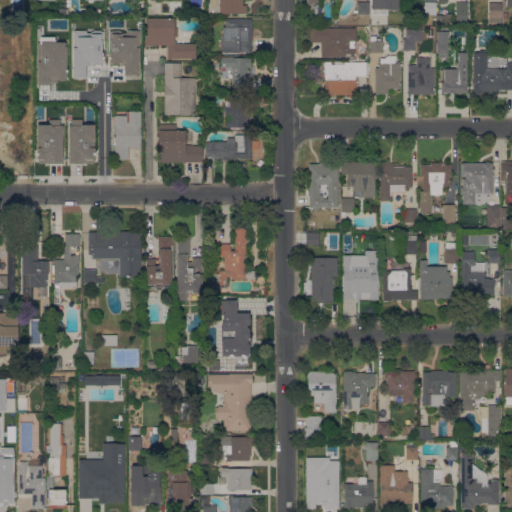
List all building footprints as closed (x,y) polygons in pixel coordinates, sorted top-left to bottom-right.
[(243,0),(243,5),(247,5),(247,13),(219,13),(219,0),(243,0)] [(321,0),(308,0),(305,0),(306,6),(312,6),(313,15),(322,14),(321,0)] [(369,13),(358,14),(358,1),(369,1),(369,13)] [(436,2),(436,14),(425,14),(425,2),(436,2)] [(468,21),(459,21),(459,15),(456,15),(456,2),(468,2),(468,21)] [(502,23),(489,22),(489,2),(502,3),(502,23)] [(22,30),(22,17),(32,17),(32,30),(22,30)] [(167,58),(167,45),(145,45),(145,35),(147,35),(147,18),(174,18),(174,19),(176,19),(176,28),(178,28),(178,36),(175,36),(175,41),(177,41),(177,43),(196,43),(196,58),(167,58)] [(252,51),(222,52),(222,48),(220,48),(220,41),(221,41),(221,35),(223,35),(223,26),(225,26),(225,18),(252,18),(252,51)] [(47,29),(47,20),(60,19),(60,28),(47,29)] [(321,57),(321,42),(310,42),(309,28),(356,27),(356,41),(354,41),(354,56),(321,57)] [(448,53),(436,53),(436,30),(448,30),(448,42),(448,53)] [(382,52),(370,52),(370,36),(376,36),(376,38),(381,38),(381,41),(382,41),(382,52)] [(415,38),(415,50),(403,50),(403,48),(403,43),(403,38),(415,38)] [(36,39),(36,81),(66,81),(65,41),(53,41),(53,39),(36,39)] [(8,49),(17,49),(17,64),(8,64),(8,68),(0,68),(0,46),(8,46),(8,49)] [(101,46),(102,66),(101,67),(101,73),(89,74),(89,50),(92,50),(92,46),(101,46)] [(511,89),(506,90),(505,91),(501,91),(500,90),(499,90),(499,93),(473,93),(473,84),(472,83),(472,80),(473,79),(473,52),(479,52),(479,50),(486,50),(486,52),(487,52),(487,69),(507,69),(507,62),(511,62),(511,89)] [(375,94),(375,67),(378,67),(378,63),(381,63),(381,58),(385,58),(387,55),(397,55),(397,61),(401,61),(401,63),(402,63),(402,66),(401,66),(401,88),(396,88),(396,89),(392,89),(392,88),(389,88),(389,94),(375,94)] [(128,57),(128,56),(135,56),(134,57),(138,57),(138,64),(139,64),(139,79),(111,78),(111,57),(128,57)] [(221,57),(251,57),(251,67),(252,67),(252,74),(251,74),(251,87),(232,87),(232,67),(221,67),(221,57)] [(434,94),(408,94),(408,65),(416,65),(416,58),(419,58),(419,57),(422,57),(423,58),(431,57),(431,68),(434,68),(434,94)] [(366,61),(366,75),(356,75),(356,94),(325,94),(325,61),(331,61),(331,64),(344,64),(344,62),(366,61)] [(195,114),(164,114),(165,63),(182,63),(182,77),(195,77),(195,114)] [(444,81),(444,69),(451,69),(450,64),(456,64),(456,69),(460,68),(460,74),(466,74),(466,82),(468,82),(468,92),(463,92),(462,93),(458,94),(457,93),(442,93),(441,81),(444,81)] [(38,84),(22,84),(23,67),(38,68),(38,84)] [(76,88),(71,87),(71,94),(73,94),(73,100),(69,100),(70,94),(59,94),(59,89),(51,89),(52,81),(77,81),(76,88)] [(226,118),(230,118),(229,114),(226,114),(226,98),(250,97),(251,126),(226,127),(226,118)] [(23,120),(23,106),(36,105),(37,120),(23,120)] [(141,148),(132,148),(132,146),(129,146),(129,159),(114,159),(114,115),(126,115),(126,111),(141,111),(141,148)] [(36,123),(35,162),(61,163),(62,119),(48,118),(48,124),(36,123)] [(78,150),(57,150),(57,126),(61,126),(61,121),(79,120),(78,150)] [(159,162),(159,124),(176,124),(176,130),(186,130),(186,145),(203,145),(203,162),(159,162)] [(252,158),(228,158),(228,159),(221,159),(221,158),(213,158),(213,157),(206,157),(205,141),(227,141),(227,137),(234,137),(234,134),(251,134),(252,158)] [(46,147),(39,147),(39,164),(32,164),(32,161),(23,161),(23,140),(31,140),(31,136),(46,136),(46,147)] [(0,137),(9,137),(9,153),(0,153),(0,137)] [(501,161),(511,160),(511,201),(507,201),(506,181),(501,181),(501,161)] [(309,163),(320,163),(320,162),(329,161),(329,163),(338,163),(338,206),(309,207),(309,163)] [(375,162),(375,185),(366,185),(365,191),(353,191),(353,186),(352,186),(352,188),(348,187),(348,185),(347,185),(347,174),(341,174),(342,161),(375,162)] [(380,161),(390,161),(390,163),(393,163),(393,166),(412,166),(412,186),(409,186),(409,189),(405,189),(405,191),(393,191),(393,198),(390,198),(390,200),(380,200),(380,161)] [(421,164),(430,164),(431,162),(446,163),(446,164),(451,164),(451,175),(449,175),(449,180),(448,180),(448,182),(450,182),(450,185),(448,185),(448,186),(442,186),(442,194),(432,194),(432,205),(434,205),(434,212),(432,212),(432,213),(420,212),(421,190),(423,190),(423,176),(421,176),(421,164)] [(493,162),(493,193),(491,193),(491,197),(484,204),(475,204),(475,205),(471,205),(469,204),(463,203),(463,194),(460,194),(461,187),(463,187),(463,178),(465,178),(466,177),(461,176),(461,162),(493,162)] [(354,197),(354,212),(346,212),(346,217),(342,217),(342,197),(354,197)] [(443,204),(455,204),(455,212),(457,212),(457,216),(455,216),(455,223),(443,223),(443,204)] [(487,205),(500,205),(500,216),(499,216),(499,228),(487,228),(487,205)] [(511,229),(502,229),(501,207),(511,207),(511,229)] [(416,222),(405,222),(405,208),(417,208),(416,222)] [(232,279),(232,276),(226,276),(227,284),(210,285),(210,273),(219,273),(219,270),(225,270),(224,257),(219,258),(219,243),(230,243),(231,250),(235,250),(234,228),(237,228),(237,227),(243,227),(243,228),(246,228),(246,254),(244,254),(245,272),(257,271),(257,278),(232,279)] [(141,231),(142,276),(120,276),(119,258),(93,258),(93,255),(91,256),(91,254),(89,254),(88,231),(141,231)] [(325,244),(312,244),(312,231),(325,231),(325,244)] [(54,272),(52,272),(52,264),(54,264),(54,259),(64,259),(64,245),(65,245),(65,233),(80,233),(80,246),(70,246),(70,255),(80,255),(80,262),(79,262),(79,274),(76,274),(76,286),(58,286),(58,283),(54,283),(54,272)] [(23,287),(23,234),(37,234),(37,245),(38,245),(38,260),(49,260),(49,273),(47,273),(47,287),(23,287)] [(417,235),(417,254),(404,254),(404,240),(407,240),(407,235),(417,235)] [(170,284),(170,286),(164,286),(164,284),(161,284),(161,286),(156,286),(156,283),(156,284),(154,284),(154,286),(148,286),(148,284),(146,284),(146,258),(158,258),(158,236),(171,236),(172,284),(170,284)] [(177,236),(190,236),(190,255),(187,255),(187,262),(192,262),(192,257),(203,257),(203,292),(187,292),(187,300),(177,300),(177,236)] [(445,263),(445,248),(446,248),(446,242),(457,242),(457,262),(445,263)] [(500,249),(500,262),(489,262),(489,249),(500,249)] [(379,299),(344,299),(344,265),(364,265),(364,259),(365,259),(365,250),(378,250),(379,299)] [(487,294),(487,295),(474,295),(474,297),(461,297),(461,251),(474,251),(474,264),(476,265),(476,262),(484,262),(484,272),(486,272),(486,276),(485,276),(485,277),(490,277),(490,278),(494,278),(494,294),(487,294)] [(311,257),(337,257),(337,276),(333,276),(333,301),(325,301),(325,302),(317,302),(317,299),(312,299),(311,257)] [(420,299),(420,260),(428,260),(428,266),(447,266),(447,271),(450,271),(450,277),(452,277),(452,291),(452,299),(420,299)] [(384,299),(383,270),(403,270),(403,268),(411,268),(411,285),(410,285),(410,286),(412,286),(412,290),(417,290),(417,299),(384,299)] [(96,269),(96,276),(101,276),(101,282),(84,282),(84,269),(96,269)] [(511,271),(501,272),(502,296),(511,296),(511,290),(511,271)] [(243,310),(243,337),(245,337),(246,342),(253,351),(240,361),(233,352),(234,351),(229,344),(228,342),(228,340),(229,338),(230,337),(230,336),(232,335),(234,334),(234,324),(228,324),(228,310),(243,310)] [(0,312),(6,312),(6,315),(19,315),(18,345),(7,345),(7,354),(0,353),(0,312)] [(118,334),(118,345),(102,345),(102,335),(118,334)] [(198,362),(182,362),(182,346),(187,346),(187,345),(198,345),(198,362)] [(94,364),(84,364),(85,351),(94,351),(94,364)] [(148,361),(151,360),(154,362),(155,364),(154,368),(150,368),(148,367),(146,364),(148,361)] [(511,367),(503,367),(503,397),(511,397),(511,367)] [(474,409),(459,409),(459,371),(461,371),(461,368),(471,368),(471,369),(481,369),(481,370),(501,370),(501,381),(495,381),(495,388),(494,388),(494,392),(485,392),(485,398),(474,398),(474,409)] [(343,370),(352,370),(352,371),(355,371),(355,373),(376,373),(376,386),(367,386),(367,397),(369,397),(369,401),(367,401),(367,404),(359,404),(359,408),(344,408),(343,370)] [(385,379),(385,370),(394,370),(394,374),(399,374),(399,371),(415,371),(415,395),(412,395),(413,403),(403,403),(403,399),(389,399),(389,391),(387,391),(387,379),(385,379)] [(456,396),(446,396),(446,406),(430,406),(430,405),(423,405),(423,372),(431,372),(431,370),(449,370),(448,372),(456,372),(456,396)] [(330,371),(330,372),(336,372),(336,393),(337,393),(337,412),(324,412),(324,403),(314,403),(314,395),(308,395),(308,371),(330,371)] [(118,384),(118,374),(84,375),(84,385),(118,384)] [(251,374),(251,430),(224,430),(224,418),(218,418),(218,406),(222,406),(222,402),(224,402),(224,392),(212,393),(212,386),(208,386),(208,374),(251,374)] [(47,392),(47,377),(66,377),(66,392),(47,392)] [(27,409),(27,412),(17,412),(17,409),(17,397),(19,397),(19,394),(26,394),(26,397),(27,397),(27,409)] [(192,423),(178,423),(178,402),(192,402),(192,423)] [(501,438),(488,438),(488,432),(482,432),(482,417),(488,417),(488,405),(501,405),(501,438)] [(177,442),(164,442),(164,414),(172,414),(171,428),(177,428),(177,442)] [(305,439),(304,427),(307,427),(307,416),(322,415),(322,427),(325,427),(325,438),(305,439)] [(390,435),(379,435),(379,422),(390,422),(390,435)] [(62,423),(62,434),(64,434),(64,444),(66,444),(65,475),(54,475),(53,489),(66,489),(66,508),(49,507),(49,489),(46,489),(46,474),(48,475),(48,468),(47,468),(46,459),(49,459),(49,457),(50,457),(50,452),(46,452),(46,445),(50,445),(50,423),(62,423)] [(418,428),(430,428),(430,435),(434,435),(434,440),(418,439),(418,428)] [(142,450),(128,450),(128,437),(141,436),(142,450)] [(249,460),(232,460),(232,461),(226,461),(226,459),(224,459),(224,456),(226,457),(226,454),(221,454),(222,436),(250,436),(249,455),(249,460)] [(3,441),(15,441),(16,459),(3,459),(3,441)] [(446,459),(447,447),(450,447),(450,441),(457,441),(457,446),(458,446),(458,459),(446,459)] [(378,461),(366,461),(366,449),(364,449),(364,442),(378,442),(378,461)] [(76,463),(76,450),(87,450),(87,446),(93,446),(93,463),(76,463)] [(418,459),(404,459),(404,447),(418,447),(418,459)] [(99,478),(112,478),(112,461),(104,461),(104,450),(106,450),(106,449),(109,449),(110,450),(122,450),(122,461),(126,461),(126,479),(123,479),(122,490),(119,490),(119,499),(115,499),(115,500),(108,500),(108,499),(104,499),(104,497),(99,497),(98,498),(97,499),(96,499),(94,498),(93,497),(91,497),(91,496),(76,496),(76,484),(82,484),(82,481),(99,481),(99,478)] [(499,479),(499,504),(487,504),(487,502),(481,502),(481,504),(474,504),(474,508),(461,508),(461,452),(472,452),(473,477),(476,477),(476,481),(482,481),(482,486),(487,486),(487,482),(492,482),(492,479),(499,479)] [(214,464),(201,464),(201,453),(213,453),(214,464)] [(330,497),(331,497),(331,508),(308,508),(308,498),(309,498),(309,489),(311,489),(310,469),(308,469),(308,457),(323,457),(323,469),(321,469),(321,477),(323,477),(323,482),(330,482),(330,497)] [(28,459),(39,459),(39,465),(42,465),(42,469),(44,469),(44,474),(42,474),(42,477),(45,477),(45,508),(32,508),(32,497),(19,497),(19,470),(19,461),(28,461),(28,459)] [(162,465),(161,502),(145,502),(145,497),(142,497),(142,502),(133,502),(134,497),(128,497),(128,486),(133,486),(134,465),(162,465)] [(408,482),(413,482),(413,503),(404,503),(404,501),(391,501),(391,508),(381,508),(380,465),(395,465),(395,471),(408,471),(408,482)] [(511,472),(511,473),(511,466),(502,466),(503,508),(511,507),(511,472)] [(227,489),(227,477),(221,477),(221,468),(252,467),(252,476),(251,476),(251,489),(227,489)] [(421,508),(420,469),(433,468),(433,470),(442,469),(440,482),(440,486),(453,486),(453,505),(445,505),(445,508),(421,508)] [(169,470),(187,470),(187,475),(196,475),(196,492),(191,492),(191,509),(180,509),(180,503),(169,503),(169,470)] [(373,497),(378,497),(378,503),(373,503),(373,505),(366,505),(366,507),(344,507),(344,484),(359,484),(359,481),(373,481),(373,497)] [(213,484),(213,494),(200,494),(200,483),(213,484)] [(0,508),(0,489),(1,489),(1,488),(14,488),(14,508),(0,508)] [(199,511),(199,509),(203,509),(203,505),(216,505),(216,511),(229,511),(229,504),(228,504),(228,497),(253,496),(253,499),(251,499),(251,511),(199,511)]
